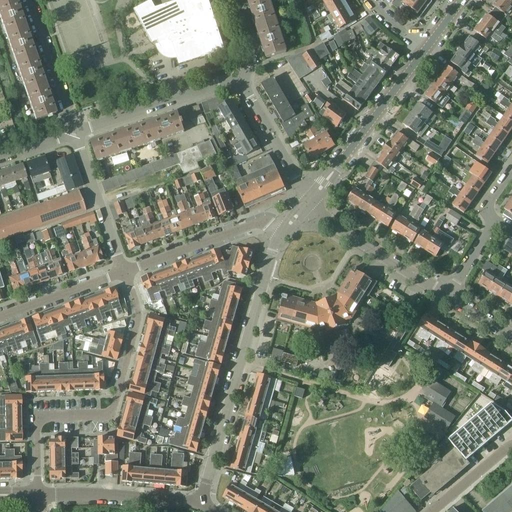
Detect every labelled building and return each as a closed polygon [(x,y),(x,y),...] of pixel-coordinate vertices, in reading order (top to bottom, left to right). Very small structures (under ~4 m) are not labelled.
[(15,0),(10,0),(0,3),(0,16),(6,34),(25,27),(15,0)] [(134,10),(141,23),(152,44),(157,41),(161,48),(160,48),(161,49),(162,51),(164,53),(167,54),(169,55),(172,55),(174,55),(176,55),(179,64),(205,56),(224,50),(208,0),(179,0),(155,8),(151,0),(134,10)] [(277,23),(269,0),(249,0),(248,0),(257,29),(277,23)] [(324,5),(326,8),(339,0),(322,0),(325,4),(324,5)] [(331,15),(347,5),(344,0),(339,0),(326,8),(328,11),(329,11),(331,15)] [(390,0),(392,2),(394,1),(409,12),(410,11),(413,13),(414,14),(416,16),(418,16),(420,14),(420,13),(424,8),(425,7),(415,0),(390,0)] [(511,5),(505,0),(497,0),(493,6),(495,7),(492,11),(504,20),(507,16),(506,15),(510,10),(511,11),(511,5)] [(323,29),(324,29),(328,26),(333,23),(352,12),(347,5),(331,15),(333,18),(332,19),(332,18),(324,23),(321,25),(323,29)] [(487,14),(480,22),(499,37),(502,33),(496,28),(499,23),(500,24),(504,20),(492,11),(489,15),(487,14)] [(341,32),(345,30),(357,22),(355,20),(356,20),(352,12),(333,23),(336,27),(338,26),(340,29),(339,29),(341,32)] [(360,23),(360,24),(364,32),(365,31),(370,36),(379,27),(369,17),(360,23)] [(486,40),(489,37),(499,44),(502,39),(499,37),(480,22),(474,31),(486,40)] [(286,52),(277,23),(257,29),(267,58),(286,52)] [(364,32),(360,24),(354,28),(357,35),(364,32)] [(331,30),(328,26),(324,29),(326,33),(322,35),(319,37),(322,42),(327,39),(328,40),(332,37),(329,31),(331,30)] [(6,34),(16,63),(35,56),(25,27),(6,34)] [(341,32),(339,34),(344,44),(350,41),(345,30),(341,32)] [(347,32),(345,30),(350,41),(353,47),(356,46),(354,41),(356,41),(355,39),(356,38),(352,30),(347,32)] [(333,37),(339,48),(344,45),(343,44),(344,44),(339,34),(333,37)] [(482,45),(481,46),(469,37),(463,45),(480,58),(484,52),(486,54),(489,50),(482,45)] [(329,44),(333,52),(337,49),(334,41),(329,44)] [(319,46),(324,57),(329,54),(323,43),(319,46)] [(381,43),(375,51),(393,64),(398,57),(385,47),(384,45),(381,43)] [(483,60),(480,58),(463,45),(462,44),(455,53),(456,54),(471,64),(477,68),(483,60)] [(503,50),(500,53),(508,58),(510,59),(511,56),(511,44),(506,53),(503,50)] [(312,50),(319,61),(324,57),(319,46),(312,50)] [(365,53),(370,57),(388,71),(393,64),(375,51),(370,47),(365,53)] [(319,61),(312,50),(307,53),(306,52),(286,59),(299,81),(321,66),(318,61),(319,61)] [(500,53),(494,50),(489,57),(502,66),(508,58),(500,53)] [(460,75),(464,78),(465,76),(469,78),(472,74),(467,70),(471,64),(456,54),(450,62),(462,71),(460,75)] [(35,56),(16,63),(26,91),(45,85),(35,56)] [(383,77),(388,71),(370,57),(365,63),(383,77)] [(482,67),(488,71),(491,66),(485,62),(482,67)] [(360,70),(365,74),(378,84),(383,77),(365,63),(360,70)] [(446,66),(440,75),(452,84),(457,79),(471,90),(475,85),(469,82),(464,78),(460,75),(459,76),(446,66)] [(373,90),(378,84),(365,74),(363,76),(353,69),(350,73),(373,90)] [(368,97),(373,90),(350,73),(347,77),(357,85),(355,87),(368,97)] [(440,75),(432,85),(445,95),(449,89),(455,94),(458,89),(452,84),(440,75)] [(261,85),(283,123),(281,125),(285,132),(294,127),(290,120),(296,117),(295,116),(273,78),(261,85)] [(327,78),(322,82),(326,87),(331,83),(327,78)] [(340,80),(338,84),(363,103),(368,97),(355,87),(353,90),(340,80)] [(479,87),(487,91),(490,85),(483,80),(479,87)] [(358,109),(363,103),(338,84),(334,88),(344,95),(342,97),(358,109)] [(45,85),(26,91),(36,120),(55,114),(45,85)] [(445,95),(432,85),(424,96),(437,105),(442,109),(450,99),(445,95)] [(314,100),(309,93),(306,96),(310,103),(314,100)] [(220,109),(226,120),(240,111),(233,100),(225,104),(221,97),(214,99),(218,110),(220,109)] [(324,104),(317,98),(313,103),(321,108),(324,104)] [(212,100),(208,101),(212,112),(218,110),(214,99),(212,100)] [(465,109),(472,114),(479,104),(472,99),(465,109)] [(206,114),(212,112),(208,101),(202,103),(206,114)] [(338,107),(329,101),(320,114),(327,120),(328,118),(338,126),(346,114),(337,108),(338,107)] [(411,114),(426,125),(430,120),(433,122),(436,117),(432,114),(419,103),(411,114)] [(294,127),(304,121),(313,115),(307,104),(300,109),(302,112),(295,116),(296,117),(290,120),(294,127)] [(199,105),(193,107),(197,119),(203,116),(199,105)] [(191,121),(197,119),(193,107),(187,109),(191,121)] [(465,109),(458,120),(457,121),(464,124),(465,125),(472,114),(465,109)] [(247,123),(240,111),(226,120),(233,132),(247,123)] [(149,122),(156,141),(185,131),(182,125),(184,124),(183,120),(181,120),(178,112),(149,122)] [(460,130),(464,124),(457,121),(458,120),(452,117),(445,113),(442,117),(449,121),(448,122),(460,130)] [(428,128),(425,125),(426,125),(411,114),(403,125),(421,138),(428,128)] [(196,126),(205,123),(203,116),(197,119),(191,121),(196,126)] [(509,134),(511,129),(511,121),(504,116),(499,124),(495,122),(496,121),(490,117),(488,120),(494,124),(497,126),(509,134)] [(294,127),(285,132),(289,138),(308,127),(304,121),(294,127)] [(149,122),(120,132),(127,151),(156,141),(149,122)] [(253,135),(247,123),(233,132),(239,143),(253,135)] [(469,124),(464,131),(469,135),(474,128),(469,124)] [(509,134),(497,126),(490,136),(502,144),(509,134)] [(315,128),(310,130),(313,136),(323,152),(334,146),(326,133),(324,129),(318,133),(315,128)] [(323,152),(313,136),(310,130),(306,133),(311,142),(305,146),(312,159),(323,152)] [(127,151),(120,132),(91,141),(98,161),(127,151)] [(397,133),(390,142),(402,151),(406,145),(416,152),(420,147),(410,140),(409,141),(397,133)] [(471,137),(474,140),(480,144),(483,146),(495,154),(502,144),(490,136),(485,144),(482,141),(482,140),(473,134),(471,137)] [(261,147),(253,135),(239,143),(246,155),(261,147)] [(214,140),(176,154),(180,165),(184,175),(199,169),(197,163),(221,153),(214,140)] [(474,140),(472,143),(477,147),(478,147),(481,149),(476,156),(488,164),(495,154),(483,146),(480,144),(474,140)] [(406,155),(402,151),(390,142),(382,152),(394,161),(399,155),(404,158),(406,155)] [(433,144),(430,150),(441,157),(444,151),(433,144)] [(235,167),(228,150),(220,154),(227,170),(235,167)] [(387,171),(390,173),(393,174),(395,171),(390,167),(394,161),(382,152),(375,162),(387,171)] [(436,166),(439,159),(437,158),(438,157),(432,153),(431,154),(430,153),(426,160),(436,166)] [(171,156),(175,166),(180,165),(176,154),(171,156)] [(54,189),(57,195),(83,186),(72,156),(55,162),(62,180),(64,186),(54,189)] [(171,156),(166,158),(170,168),(175,166),(171,156)] [(244,206),(285,188),(274,164),(269,156),(268,156),(269,156),(248,165),(252,174),(242,179),(238,180),(234,182),(244,206)] [(44,158),(26,164),(31,178),(41,174),(42,177),(49,174),(44,158)] [(166,158),(161,160),(165,170),(170,168),(166,158)] [(161,160),(156,162),(160,172),(165,170),(161,160)] [(156,162),(151,164),(155,174),(160,172),(156,162)] [(347,202),(357,208),(373,183),(379,173),(387,178),(390,173),(387,171),(375,162),(374,162),(368,171),(369,173),(366,178),(369,181),(362,192),(355,188),(347,202)] [(477,163),(472,170),(467,166),(465,169),(470,173),(485,184),(492,174),(477,163)] [(151,164),(146,166),(150,176),(155,174),(151,164)] [(11,169),(15,181),(20,180),(27,178),(22,165),(11,169)] [(146,166),(141,168),(145,178),(150,176),(146,166)] [(200,173),(210,193),(220,217),(233,211),(224,189),(218,191),(212,177),(215,176),(210,167),(200,173)] [(141,168),(136,169),(140,180),(145,178),(141,168)] [(0,174),(4,185),(15,181),(11,169),(0,172),(0,174)] [(136,169),(131,171),(135,182),(140,180),(136,169)] [(131,171),(126,173),(130,184),(135,182),(131,171)] [(420,178),(425,181),(430,174),(425,171),(420,178)] [(239,172),(231,176),(234,182),(238,180),(242,179),(239,172)] [(126,173),(121,175),(125,186),(130,184),(126,173)] [(191,176),(194,184),(202,181),(198,173),(191,176)] [(478,194),(485,184),(470,173),(468,177),(467,176),(462,182),(467,186),(478,194)] [(121,175),(116,177),(120,187),(125,186),(121,175)] [(183,179),(186,187),(194,184),(191,176),(183,179)] [(116,177),(111,179),(115,189),(120,187),(116,177)] [(419,190),(423,183),(415,178),(410,184),(419,190)] [(111,179),(106,181),(110,191),(115,189),(111,179)] [(177,190),(186,187),(183,179),(174,182),(177,190)] [(110,191),(106,181),(101,183),(105,193),(110,191)] [(450,189),(456,193),(458,189),(447,181),(444,185),(450,189)] [(402,182),(397,189),(401,191),(404,191),(407,185),(402,182)] [(357,208),(367,214),(376,201),(370,197),(376,185),(373,183),(357,208)] [(20,196),(16,185),(12,187),(15,197),(20,196)] [(478,194),(467,186),(460,195),(471,204),(478,194)] [(0,219),(0,241),(84,212),(77,192),(0,219)] [(47,192),(36,195),(38,202),(49,198),(47,192)] [(203,194),(199,195),(201,201),(208,220),(209,221),(217,218),(210,199),(205,200),(203,194)] [(388,204),(386,207),(378,221),(388,227),(397,214),(391,210),(394,206),(395,206),(396,205),(397,202),(398,201),(398,200),(399,198),(398,196),(394,194),(391,200),(388,204)] [(198,207),(194,209),(200,223),(208,220),(201,201),(199,195),(194,197),(198,207)] [(464,213),(471,204),(460,195),(453,205),(464,213)] [(181,213),(177,215),(182,230),(191,226),(180,197),(180,196),(175,197),(181,213)] [(191,226),(200,223),(194,209),(189,210),(191,207),(189,203),(187,202),(185,196),(180,197),(191,226)] [(421,229),(415,225),(424,210),(427,206),(428,206),(433,199),(427,196),(420,208),(402,236),(412,243),(421,229)] [(131,198),(123,201),(127,210),(135,207),(131,198)] [(174,233),(182,230),(177,215),(175,210),(171,212),(166,200),(162,202),(163,203),(165,208),(174,233)] [(506,211),(503,215),(511,220),(511,200),(504,210),(506,211)] [(126,211),(127,210),(123,201),(114,204),(118,216),(127,213),(126,211)] [(367,214),(378,221),(386,207),(376,201),(367,214)] [(165,236),(174,233),(165,208),(163,203),(158,205),(164,220),(159,221),(165,236)] [(392,230),(402,236),(420,208),(416,205),(406,220),(400,216),(392,230)] [(156,239),(165,236),(159,221),(155,223),(149,208),(145,209),(147,215),(156,239)] [(451,210),(445,218),(445,219),(456,226),(462,217),(451,210)] [(90,224),(96,222),(92,213),(78,218),(80,224),(81,223),(81,224),(89,221),(90,224)] [(139,218),(142,228),(148,242),(156,239),(147,215),(139,218)] [(140,245),(148,242),(142,228),(138,229),(135,219),(130,221),(131,226),(139,246),(140,246),(140,245)] [(62,228),(74,224),(72,220),(61,224),(61,226),(62,228)] [(423,230),(415,244),(425,251),(438,229),(439,229),(443,222),(439,220),(430,234),(423,230)] [(65,236),(62,228),(61,226),(52,229),(56,240),(65,236)] [(140,247),(140,245),(140,246),(139,246),(131,226),(123,229),(129,246),(128,246),(129,250),(130,250),(131,251),(132,250),(132,251),(136,250),(136,249),(140,247)] [(41,232),(43,239),(44,243),(54,239),(51,229),(41,232)] [(438,229),(425,251),(436,257),(444,244),(449,247),(453,240),(448,237),(442,233),(442,232),(439,229),(438,229)] [(38,241),(43,239),(41,232),(40,232),(35,233),(38,241)] [(35,241),(32,234),(24,237),(26,244),(35,241)] [(84,236),(85,239),(94,263),(103,260),(95,239),(91,241),(88,234),(84,236)] [(511,255),(511,254),(511,238),(510,237),(502,249),(511,255)] [(94,263),(85,239),(82,240),(85,250),(80,252),(86,266),(94,263)] [(12,240),(6,242),(9,249),(14,247),(12,240)] [(68,272),(77,269),(68,245),(67,242),(64,244),(66,251),(61,253),(68,272)] [(77,269),(86,266),(80,252),(76,253),(72,243),(68,245),(77,269)] [(225,257),(249,264),(253,252),(244,249),(244,250),(232,246),(231,252),(227,251),(225,257)] [(25,267),(26,271),(31,286),(40,283),(31,258),(29,251),(27,247),(22,248),(28,265),(25,267)] [(43,265),(49,279),(57,276),(48,252),(48,250),(44,251),(45,253),(44,253),(40,255),(43,265)] [(52,250),(48,252),(57,276),(66,273),(61,259),(56,260),(52,250)] [(222,258),(219,250),(210,253),(216,272),(221,270),(224,277),(229,275),(228,272),(222,258)] [(200,257),(209,282),(214,280),(211,274),(216,272),(210,253),(200,257)] [(40,283),(49,279),(43,265),(40,255),(35,257),(31,258),(40,283)] [(23,289),(14,264),(11,257),(7,258),(13,276),(9,277),(14,292),(23,289)] [(191,260),(197,279),(203,277),(205,283),(209,282),(200,257),(191,260)] [(246,276),(249,264),(225,257),(222,258),(228,272),(232,271),(237,272),(237,274),(246,276)] [(181,264),(190,289),(195,287),(192,281),(197,279),(191,260),(181,264)] [(483,277),(478,284),(480,285),(480,287),(483,288),(484,288),(489,291),(503,268),(499,266),(498,269),(487,262),(483,269),(486,271),(485,273),(484,273),(483,275),(483,277)] [(23,289),(31,286),(26,271),(21,273),(18,263),(14,264),(23,289)] [(172,267),(178,286),(184,284),(186,290),(190,289),(181,264),(172,267)] [(162,271),(171,296),(175,294),(173,288),(178,286),(172,267),(162,271)] [(354,268),(345,281),(367,295),(368,296),(376,284),(376,283),(360,273),(357,271),(357,270),(357,269),(357,268),(356,268),(355,268),(354,268)] [(503,268),(489,291),(494,294),(494,295),(496,296),(497,296),(499,297),(507,284),(502,280),(508,271),(503,268)] [(152,274),(159,293),(164,291),(167,297),(171,296),(162,271),(152,274)] [(152,274),(141,279),(144,287),(146,286),(147,290),(151,303),(156,301),(154,295),(159,293),(152,274)] [(336,296),(335,296),(338,298),(340,295),(359,307),(367,295),(345,281),(344,283),(343,285),(339,291),(336,296)] [(223,283),(220,296),(239,301),(242,289),(235,287),(236,284),(226,282),(223,283)] [(511,286),(507,284),(499,297),(500,298),(501,299),(503,301),(504,300),(509,303),(511,298),(511,286)] [(118,301),(116,296),(118,295),(115,288),(103,292),(110,311),(116,309),(118,315),(122,313),(118,301)] [(93,296),(102,321),(106,319),(104,313),(110,311),(103,292),(93,296)] [(279,315),(277,321),(278,321),(292,325),(293,323),(292,323),(299,299),(285,295),(284,295),(283,295),(282,295),(282,296),(282,297),(282,298),(283,298),(284,298),(283,302),(279,315)] [(311,306),(306,327),(319,331),(319,330),(323,331),(326,331),(329,332),(335,330),(336,333),(334,334),(338,347),(348,344),(343,330),(341,331),(339,328),(345,326),(347,323),(349,322),(351,319),(352,319),(359,307),(340,295),(338,298),(335,296),(316,304),(315,307),(311,306)] [(83,300),(89,319),(95,316),(97,323),(102,321),(93,296),(83,300)] [(236,312),(239,301),(220,296),(218,302),(211,300),(210,304),(236,312)] [(299,299),(292,323),(293,323),(306,327),(311,306),(315,307),(316,304),(299,299)] [(73,303),(82,328),(86,327),(84,321),(89,319),(83,300),(73,303)] [(400,315),(405,314),(410,307),(402,302),(399,307),(397,306),(394,311),(400,315)] [(62,307),(69,326),(75,324),(77,330),(82,328),(73,303),(62,307)] [(233,322),(236,312),(210,304),(209,309),(215,311),(214,317),(233,322)] [(52,311),(61,336),(66,334),(63,328),(69,326),(62,307),(52,311)] [(400,315),(394,311),(392,310),(388,316),(396,321),(400,315)] [(42,314),(49,333),(55,331),(57,337),(61,336),(52,311),(42,314)] [(42,314),(32,318),(41,343),(45,342),(43,336),(49,333),(42,314)] [(157,318),(158,316),(151,314),(148,325),(175,333),(176,328),(170,327),(171,322),(165,320),(157,318)] [(419,337),(423,339),(435,320),(426,314),(418,327),(414,334),(419,337)] [(230,332),(233,322),(214,317),(212,323),(205,321),(204,325),(230,332)] [(37,345),(28,319),(19,323),(25,342),(30,340),(32,346),(37,345)] [(436,338),(444,325),(435,320),(423,339),(427,342),(432,335),(436,338)] [(9,326),(18,351),(22,350),(20,344),(25,342),(19,323),(9,326)] [(175,333),(148,325),(145,334),(166,340),(167,336),(173,338),(175,333)] [(227,343),(230,332),(204,325),(203,330),(209,331),(208,337),(227,343)] [(402,325),(393,340),(399,343),(408,329),(402,325)] [(437,348),(440,350),(453,331),(444,325),(436,338),(440,341),(436,348),(437,348)] [(0,329),(0,331),(6,348),(11,347),(13,353),(17,351),(18,351),(9,326),(0,329)] [(461,336),(453,331),(440,350),(445,353),(449,346),(453,349),(461,336)] [(106,341),(104,347),(118,351),(122,336),(108,332),(106,341)] [(145,334),(143,344),(170,351),(171,347),(165,345),(166,340),(145,334)] [(470,342),(461,336),(453,349),(458,352),(453,359),(458,362),(470,342)] [(224,353),(227,343),(208,337),(206,343),(200,341),(198,346),(224,353)] [(91,343),(98,345),(104,347),(106,341),(99,339),(99,340),(92,339),(91,343)] [(63,351),(63,342),(53,345),(53,351),(63,351)] [(466,357),(471,360),(479,348),(470,342),(458,362),(462,364),(466,357)] [(102,356),(116,360),(118,351),(104,347),(98,345),(91,343),(88,353),(102,357),(102,356)] [(140,353),(161,359),(162,354),(169,356),(170,351),(143,344),(140,353)] [(221,364),(224,353),(198,346),(195,357),(208,360),(221,364)] [(488,353),(479,348),(471,360),(475,363),(471,370),(475,373),(488,353)] [(270,359),(281,362),(284,352),(273,349),(270,359)] [(387,349),(377,366),(379,368),(382,363),(389,367),(397,355),(387,349)] [(140,353),(138,362),(165,370),(166,365),(160,363),(161,359),(140,353)] [(484,368),(489,371),(497,359),(488,353),(475,373),(480,375),(484,368)] [(299,358),(283,354),(281,362),(297,367),(299,358)] [(45,392),(55,392),(54,370),(49,371),(49,364),(48,364),(48,356),(43,357),(44,364),(45,392)] [(505,364),(497,359),(489,371),(494,375),(490,381),(493,383),(505,364)] [(221,367),(194,360),(193,364),(200,366),(198,372),(218,377),(221,367)] [(83,391),(93,390),(92,369),(87,369),(87,362),(82,363),(83,391)] [(97,369),(92,369),(93,390),(105,390),(105,382),(103,383),(102,379),(103,379),(102,362),(97,362),(97,369)] [(138,362),(135,371),(156,377),(157,372),(164,374),(165,370),(138,362)] [(55,392),(64,391),(63,363),(59,363),(59,370),(54,370),(55,392)] [(68,363),(63,363),(64,391),(74,391),(73,370),(68,370),(68,363)] [(74,391),(83,391),(82,363),(78,363),(78,370),(73,370),(74,391)] [(25,393),(36,392),(35,371),(30,371),(29,364),(24,365),(24,381),(25,381),(25,393)] [(45,392),(44,364),(40,364),(40,371),(35,371),(36,392),(45,392)] [(506,382),(507,382),(511,373),(511,368),(505,364),(493,383),(497,386),(501,379),(506,382)] [(428,393),(437,399),(425,418),(446,431),(454,417),(440,408),(444,402),(440,400),(447,391),(444,389),(434,383),(442,371),(437,367),(436,367),(422,390),(420,393),(426,396),(428,393)] [(135,371),(133,380),(160,387),(161,384),(155,382),(156,377),(135,371)] [(215,387),(218,377),(198,372),(197,377),(190,375),(189,380),(215,387)] [(510,395),(511,394),(511,392),(511,373),(507,382),(506,382),(503,387),(508,390),(507,393),(510,395)] [(258,374),(255,385),(274,390),(277,380),(258,374)] [(159,391),(160,387),(133,380),(130,390),(145,394),(144,395),(151,397),(153,389),(159,391)] [(215,387),(189,380),(187,385),(194,387),(192,393),(212,398),(215,387)] [(255,385),(252,395),(271,401),(274,390),(255,385)] [(303,399),(305,391),(297,388),(295,397),(303,399)] [(130,393),(127,404),(148,410),(150,404),(156,405),(158,400),(145,397),(130,393)] [(209,408),(212,398),(192,393),(191,399),(184,397),(183,401),(209,408)] [(0,407),(21,407),(20,396),(5,396),(0,395),(0,407)] [(271,401),(252,395),(249,406),(269,411),(272,412),(273,408),(270,407),(271,401)] [(209,408),(183,401),(182,405),(188,407),(187,413),(206,419),(209,408)] [(491,403),(490,404),(490,405),(506,423),(508,426),(511,422),(511,419),(505,412),(491,403)] [(124,414),(152,422),(153,418),(147,416),(148,410),(127,404),(124,414)] [(490,404),(483,410),(483,411),(499,429),(501,432),(508,426),(506,423),(490,405),(490,404)] [(266,421),(269,411),(249,406),(246,416),(260,420),(266,421)] [(0,418),(21,419),(21,407),(0,407),(0,418)] [(483,410),(476,416),(492,435),(494,437),(501,432),(499,429),(483,411),(483,410)] [(203,429),(206,419),(187,413),(185,419),(178,417),(177,421),(203,429)] [(124,414),(121,425),(143,431),(144,425),(151,427),(152,422),(124,414)] [(257,428),(260,420),(246,416),(243,426),(263,432),(266,433),(268,428),(260,426),(260,428),(257,428)] [(476,416),(469,422),(485,441),(487,443),(494,437),(492,435),(476,416)] [(0,430),(21,430),(21,419),(0,418),(0,430)] [(183,428),(181,434),(200,439),(203,429),(177,421),(176,426),(183,428)] [(469,422),(462,428),(478,447),(480,449),(487,443),(485,441),(469,422)] [(133,441),(146,444),(147,440),(141,438),(143,431),(121,425),(118,436),(133,440),(133,441)] [(243,426),(240,437),(260,442),(263,432),(243,426)] [(462,428),(455,434),(471,453),(473,455),(480,449),(478,447),(462,428)] [(21,441),(21,430),(0,430),(0,441),(6,442),(21,441)] [(200,439),(181,434),(176,432),(175,438),(171,437),(169,445),(189,450),(197,452),(200,439)] [(455,434),(448,440),(464,459),(466,461),(473,455),(471,453),(455,434)] [(270,442),(276,444),(278,437),(272,435),(270,442)] [(162,444),(164,438),(158,436),(156,443),(162,444)] [(50,437),(50,449),(72,448),(72,443),(79,443),(78,438),(65,438),(60,438),(60,437),(50,437)] [(238,447),(257,453),(260,442),(240,437),(238,447)] [(99,438),(98,438),(98,441),(99,448),(99,455),(107,455),(107,458),(106,458),(106,476),(111,476),(111,477),(114,477),(114,476),(118,476),(118,453),(115,453),(115,438),(114,438),(99,438)] [(427,475),(411,488),(421,500),(427,495),(430,498),(435,493),(436,493),(439,490),(440,490),(440,489),(443,486),(443,487),(444,486),(447,483),(448,483),(451,480),(452,480),(452,479),(455,476),(455,477),(456,476),(459,473),(460,473),(463,470),(464,469),(469,465),(466,461),(464,459),(448,440),(446,438),(421,468),(427,475)] [(238,447),(235,458),(254,463),(257,453),(238,447)] [(50,449),(51,459),(79,458),(79,453),(72,454),(72,448),(50,449)] [(0,456),(0,479),(10,479),(9,450),(5,450),(5,457),(0,456)] [(10,479),(21,479),(21,463),(21,456),(14,456),(14,450),(9,450),(10,479)] [(134,483),(136,453),(130,453),(129,467),(124,467),(123,482),(134,483)] [(134,483),(144,484),(145,469),(141,468),(142,454),(136,453),(134,483)] [(165,485),(176,486),(178,454),(172,453),(171,471),(166,470),(165,485)] [(183,472),(184,454),(178,454),(176,486),(187,487),(188,472),(183,472)] [(155,485),(157,455),(151,455),(150,469),(145,469),(144,484),(155,485)] [(155,485),(165,485),(166,470),(162,470),(163,456),(157,455),(155,485)] [(51,459),(51,469),(72,468),(72,463),(79,463),(79,458),(51,459)] [(232,468),(251,474),(254,463),(235,458),(232,468)] [(72,474),(72,468),(51,469),(51,480),(60,480),(60,479),(66,478),(66,479),(79,479),(79,473),(72,474)] [(403,485),(406,488),(412,483),(408,479),(403,485)] [(246,487),(247,484),(242,481),(238,489),(230,485),(224,496),(236,503),(245,487),(246,487)] [(511,511),(511,486),(482,511),(481,511),(511,511)] [(245,509),(254,492),(246,487),(245,487),(236,503),(245,509)] [(245,509),(250,511),(255,511),(261,503),(260,503),(256,500),(261,492),(256,489),(254,492),(245,509)] [(380,511),(416,511),(406,499),(405,499),(398,491),(380,511)] [(260,503),(261,503),(255,511),(267,511),(273,503),(263,497),(260,503)] [(273,503),(267,511),(280,511),(282,508),(273,503)]
